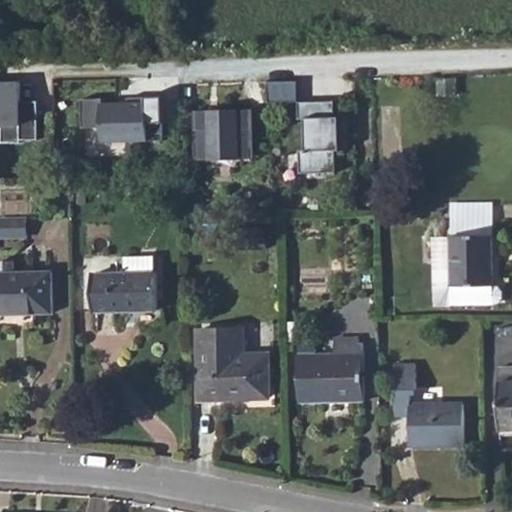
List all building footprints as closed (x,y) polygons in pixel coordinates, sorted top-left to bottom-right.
[(0,80),(0,142),(18,142),(18,139),(36,139),(35,99),(18,99),(17,81),(0,80)] [(266,82),(267,102),(297,101),(297,80),(266,82)] [(124,102),(103,102),(102,97),(84,97),(84,126),(97,125),(97,141),(160,140),(160,96),(124,96),(124,102)] [(340,140),(339,116),(334,116),(334,100),(298,101),(298,118),(304,117),(305,149),(298,149),(299,169),(334,168),(333,140),(340,140)] [(193,109),(194,156),(209,156),(209,151),(235,150),(235,155),(250,154),(249,107),(193,109)] [(450,204),(449,283),(492,282),(491,205),(450,204)] [(0,218),(0,235),(28,236),(28,219),(0,218)] [(193,224),(193,254),(210,254),(208,224),(193,224)] [(92,271),(93,308),(154,308),(153,269),(92,271)] [(0,270),(0,311),(50,309),(49,270),(0,270)] [(449,303),(492,303),(498,297),(497,286),(492,282),(449,283),(449,303)] [(196,328),(197,397),(232,396),(233,392),(268,391),(266,351),(243,351),(241,326),(196,328)] [(296,352),(298,400),(362,398),(360,341),(338,343),(338,352),(296,352)] [(408,415),(409,443),(463,444),(462,402),(410,403),(409,394),(414,393),(413,361),(392,362),(391,363),(393,414),(408,415)] [(511,366),(498,366),(500,429),(511,428),(511,366)]
